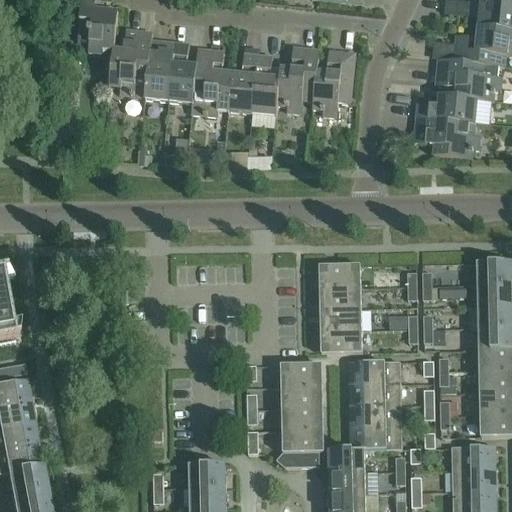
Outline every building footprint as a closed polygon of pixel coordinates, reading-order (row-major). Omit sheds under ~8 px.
[(102,53),(112,54),(112,52),(116,15),(100,13),(101,6),(109,6),(109,0),(81,0),(77,51),(89,52),(88,57),(101,58),(102,53)] [(310,0),(310,3),(361,8),(362,0),(310,0)] [(511,0),(487,0),(487,7),(511,9),(511,0)] [(485,18),(484,31),(511,34),(511,9),(487,7),(443,3),(442,17),(477,21),(478,17),(485,18)] [(511,34),(484,31),(477,30),(475,46),(468,45),(468,40),(455,38),(454,46),(431,43),(429,61),(437,61),(434,88),(447,89),(447,84),(456,85),(454,100),(477,103),(492,105),(493,94),(499,95),(501,80),(487,79),(489,68),(504,69),(505,57),(511,58),(511,34)] [(128,47),(128,54),(112,52),(112,54),(108,91),(119,92),(118,98),(144,101),(147,64),(150,35),(124,33),(123,46),(128,47)] [(166,105),(172,46),(158,45),(157,57),(161,57),(160,65),(147,64),(144,101),(144,103),(166,105)] [(172,46),(166,105),(190,107),(194,69),(178,68),(179,60),(185,60),(186,48),(172,46)] [(311,104),(314,75),(313,75),(315,55),(290,52),(289,65),(295,65),(294,73),(278,72),(277,82),(275,108),(285,109),(284,115),(300,117),(301,103),(311,104)] [(226,114),(229,77),(213,76),(214,67),(220,68),(221,55),(196,53),(194,69),(190,107),(189,117),(216,120),(216,113),(226,114)] [(314,75),(311,104),(310,112),(321,113),(320,120),(335,121),(336,107),(347,108),(352,58),(327,55),(325,68),(331,69),(330,77),(314,75)] [(249,117),(255,58),(241,57),(240,70),(243,70),(242,79),(229,77),(226,114),(249,117)] [(255,58),(249,117),(274,119),(275,108),(277,82),(264,81),(264,72),(268,73),(270,60),(255,58)] [(477,103),(454,100),(438,98),(436,112),(429,111),(429,108),(416,106),(415,120),(466,126),(474,127),(477,103)] [(466,126),(415,120),(412,146),(425,148),(425,142),(434,143),(432,159),(470,163),(472,152),(477,152),(479,138),(465,137),(466,126)] [(185,170),(187,158),(175,157),(164,156),(163,168),(185,170)] [(511,265),(477,267),(478,289),(511,288),(511,265)] [(325,293),(361,292),(360,269),(325,270),(325,293)] [(0,341),(18,338),(18,336),(14,337),(2,272),(6,272),(6,270),(0,270),(0,341)] [(408,291),(417,291),(416,277),(407,277),(408,291)] [(422,277),(423,291),(432,290),(431,277),(422,277)] [(511,288),(478,289),(478,311),(511,309),(511,288)] [(432,290),(423,291),(423,304),(432,304),(432,290)] [(417,291),(408,291),(408,304),(417,304),(417,291)] [(440,301),(466,301),(466,291),(439,292),(440,301)] [(326,314),(361,314),(361,292),(325,293),(326,314)] [(479,332),(511,331),(511,309),(478,311),(479,332)] [(361,314),(326,314),(326,336),(362,335),(361,314)] [(408,320),(389,321),(389,333),(409,332),(408,320)] [(409,334),(418,334),(417,320),(408,320),(409,332),(409,334)] [(424,334),(433,333),(432,320),(423,320),(424,334)] [(511,331),(479,332),(479,354),(511,353),(511,331)] [(433,333),(424,334),(424,347),(433,347),(433,333)] [(418,347),(418,334),(409,334),(409,348),(418,347)] [(362,335),(326,336),(327,359),(362,358),(362,335)] [(511,353),(479,354),(480,376),(511,374),(511,353)] [(448,363),(439,363),(440,376),(448,376),(448,363)] [(433,365),(423,365),(424,380),(434,380),(433,365)] [(349,367),(349,390),(400,389),(400,366),(349,367)] [(0,382),(26,378),(24,367),(0,371),(0,382)] [(282,392),(318,391),(317,368),(281,369),(282,392)] [(256,370),(246,370),(246,385),(256,385),(256,370)] [(511,374),(480,376),(480,397),(511,396),(511,374)] [(448,376),(440,376),(440,390),(449,390),(448,376)] [(0,388),(0,411),(31,406),(27,383),(0,388)] [(400,389),(349,390),(350,411),(401,410),(400,389)] [(282,413),(318,413),(318,391),(282,392),(282,413)] [(424,409),(434,409),(434,394),(424,394),(424,409)] [(511,396),(480,397),(480,419),(511,418),(511,396)] [(247,414),(257,414),(257,398),(247,399),(247,414)] [(31,406),(0,411),(0,433),(35,427),(31,406)] [(449,406),(440,406),(440,420),(449,419),(449,406)] [(424,424),(435,424),(434,409),(424,409),(424,424)] [(401,410),(350,411),(350,433),(402,432),(401,410)] [(283,435),(319,434),(318,413),(282,413),(283,435)] [(257,414),(247,414),(247,429),(257,429),(257,414)] [(511,418),(480,419),(481,441),(511,440),(511,418)] [(449,419),(440,420),(441,433),(449,433),(449,419)] [(35,427),(0,433),(0,455),(39,449),(35,427)] [(350,433),(351,454),(351,455),(364,455),(402,454),(402,432),(350,433)] [(146,434),(147,445),(162,445),(162,434),(146,434)] [(319,434),(283,435),(283,456),(276,465),(285,472),(319,471),(319,434)] [(435,452),(435,438),(425,438),(425,452),(435,452)] [(248,458),(258,458),(258,443),(248,443),(248,458)] [(8,476),(43,470),(39,449),(0,455),(0,478),(8,477),(8,476)] [(452,474),(495,473),(495,451),(452,452),(452,474)] [(410,453),(411,468),(421,468),(420,453),(410,453)] [(329,455),(329,477),(365,476),(364,455),(351,455),(351,454),(329,455)] [(396,476),(405,475),(404,462),(395,462),(396,476)] [(189,469),(189,492),(225,491),(225,468),(189,469)] [(12,498),(47,491),(43,470),(8,476),(8,477),(12,498)] [(495,473),(452,474),(453,496),(496,495),(495,473)] [(405,475),(396,476),(396,489),(405,489),(405,475)] [(329,477),(330,499),(365,498),(365,476),(329,477)] [(163,478),(153,478),(153,493),(163,493),(163,478)] [(421,482),(411,482),(411,497),(422,497),(421,482)] [(14,511),(50,511),(47,491),(12,498),(14,511)] [(225,511),(225,491),(189,492),(189,511),(225,511)] [(163,493),(153,493),(153,508),(164,508),(163,493)] [(496,511),(496,495),(453,496),(453,511),(496,511)] [(422,497),(411,497),(411,511),(412,511),(422,511),(422,497)] [(329,511),(365,511),(365,498),(330,499),(329,511)]
